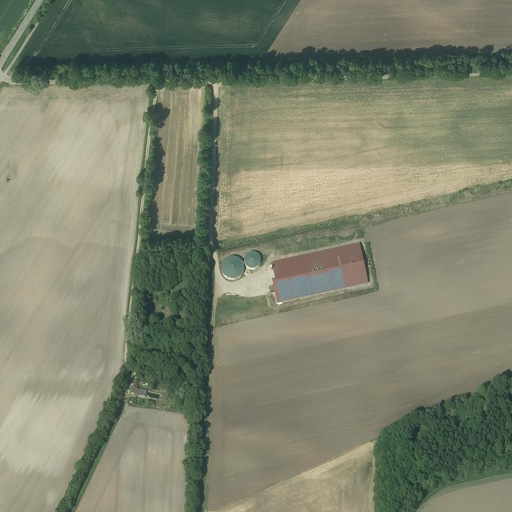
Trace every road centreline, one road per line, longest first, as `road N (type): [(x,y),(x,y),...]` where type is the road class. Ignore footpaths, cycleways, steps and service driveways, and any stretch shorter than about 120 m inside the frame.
road 1 (unclassified): [(0,77),(30,83),(511,73)]
road 2 (track): [(155,81),(126,387)]
